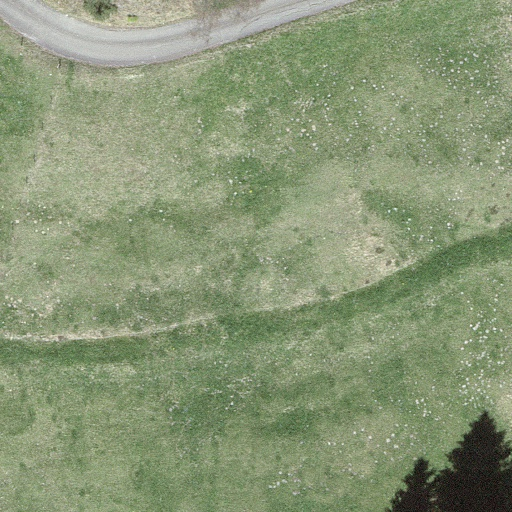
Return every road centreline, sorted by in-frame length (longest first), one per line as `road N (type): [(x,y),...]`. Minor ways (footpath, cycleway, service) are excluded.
road 1 (track): [(0,350),(60,358),(178,344),(358,297),(511,236)]
road 2 (track): [(17,0),(67,29),(112,42),(159,43),(317,0)]
